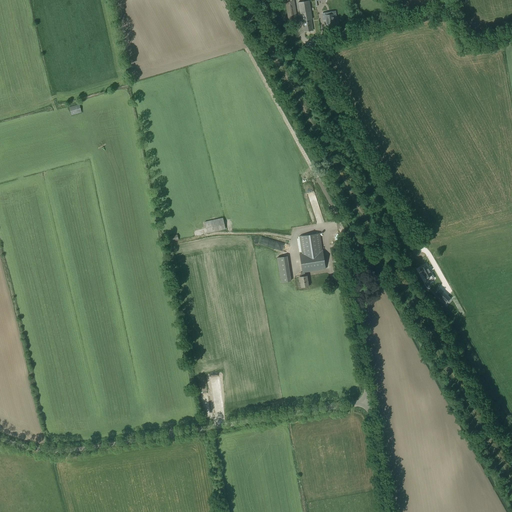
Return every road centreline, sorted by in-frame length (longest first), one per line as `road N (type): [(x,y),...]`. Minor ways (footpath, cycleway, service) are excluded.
road 1 (unclassified): [(371,401),(359,283),(420,246),(311,46),(442,9),(447,0)]
road 2 (unclassified): [(371,401),(49,450),(0,439)]
